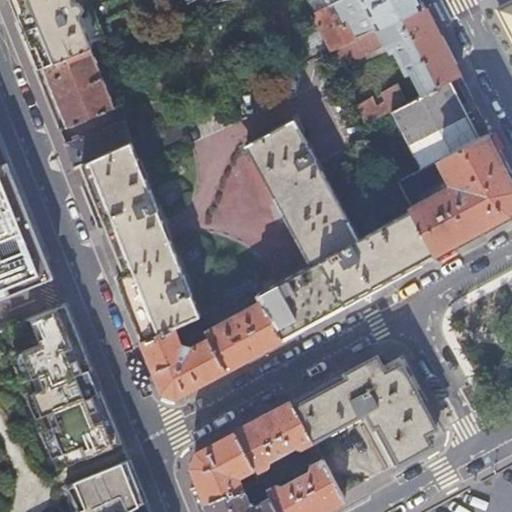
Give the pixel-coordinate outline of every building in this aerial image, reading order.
[(16,0),(29,32),(20,36),(27,53),(33,71),(41,67),(90,48),(105,42),(87,0),(16,0)] [(177,0),(183,11),(223,0),(177,0)] [(321,0),(305,0),(314,16),(312,17),(316,25),(328,50),(332,49),(344,43),(321,0)] [(330,0),(350,40),(356,38),(349,25),(346,20),(366,10),(376,29),(424,6),(420,0),(330,0)] [(511,2),(497,10),(511,39),(511,2)] [(350,40),(344,43),(332,49),(337,60),(351,54),(352,56),(383,43),(385,48),(394,44),(421,95),(449,81),(460,75),(453,61),(451,57),(443,42),(432,21),(424,6),(376,29),(366,33),(356,38),(350,40)] [(366,33),(376,29),(366,10),(346,20),(349,25),(359,20),(366,33)] [(349,25),(356,38),(366,33),(359,20),(349,25)] [(328,50),(316,25),(293,37),(305,61),(328,50)] [(90,48),(41,67),(45,77),(65,127),(114,107),(90,48)] [(449,81),(421,95),(407,103),(390,112),(420,170),(433,163),(442,159),(480,139),(465,110),(449,81)] [(385,100),(390,112),(407,103),(396,82),(381,91),(385,100)] [(369,96),(355,104),(364,126),(378,118),(374,107),(369,96)] [(385,100),(374,107),(378,118),(390,112),(385,100)] [(435,256),(411,211),(359,238),(293,118),(243,144),(308,265),(255,292),(258,299),(281,339),(292,333),(435,256)] [(122,120),(63,144),(72,168),(81,164),(131,141),(122,120)] [(114,249),(123,272),(116,276),(142,341),(199,314),(166,234),(160,218),(135,158),(182,136),(175,121),(131,141),(81,164),(114,249)] [(410,210),(411,211),(435,256),(458,244),(511,215),(511,175),(507,166),(498,150),(491,135),(490,133),(480,139),(442,159),(456,185),(410,210)] [(491,135),(498,150),(503,147),(496,133),(491,135)] [(0,298),(54,277),(2,148),(0,143),(0,298)] [(420,170),(395,183),(405,200),(441,180),(433,163),(420,170)] [(206,311),(199,314),(142,341),(162,391),(169,393),(176,396),(202,382),(254,353),(281,339),(258,299),(247,305),(246,306),(245,307),(245,308),(245,310),(218,325),(216,324),(214,323),(206,327),(205,330),(205,332),(201,335),(203,340),(190,347),(187,344),(184,343),(181,343),(178,336),(210,321),(206,311)] [(41,343),(22,351),(32,377),(37,390),(26,395),(35,418),(47,413),(52,426),(40,430),(51,458),(63,453),(68,465),(121,443),(103,400),(65,305),(31,319),(41,343)] [(32,377),(22,351),(10,356),(20,382),(32,377)] [(401,363),(377,355),(290,402),(311,441),(312,442),(366,413),(395,465),(431,445),(436,427),(429,413),(401,363)] [(254,467),(255,468),(257,469),(268,463),(269,462),(269,461),(269,459),(297,444),(298,445),(298,446),(299,447),(300,447),(301,447),(311,441),(290,402),(262,417),(235,432),(254,467)] [(240,474),(254,467),(235,432),(197,452),(192,465),(210,511),(277,511),(270,498),(254,506),(252,505),(249,505),(239,478),(240,474)] [(64,485),(77,510),(78,511),(147,511),(127,460),(64,485)] [(268,490),(268,492),(270,498),(277,511),(319,511),(343,499),(341,494),(322,460),(312,466),(311,466),(311,467),(310,468),(311,469),(311,471),(284,486),(283,485),(282,484),(281,484),(280,483),(279,483),(270,488),(269,489),(268,490)]
